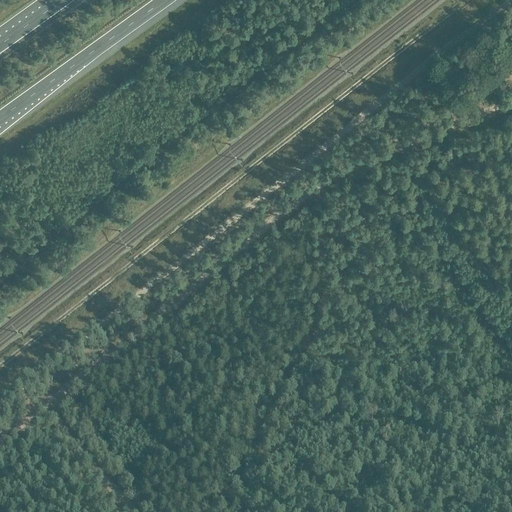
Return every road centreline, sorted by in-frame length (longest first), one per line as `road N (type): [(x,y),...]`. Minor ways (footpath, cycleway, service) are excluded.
road 1 (track): [(0,404),(511,0)]
road 2 (track): [(511,99),(329,177),(0,436)]
road 3 (track): [(0,366),(464,0)]
road 4 (motorway): [(0,119),(164,0)]
